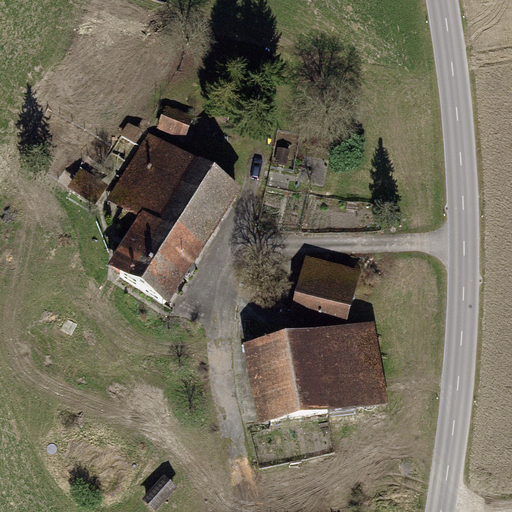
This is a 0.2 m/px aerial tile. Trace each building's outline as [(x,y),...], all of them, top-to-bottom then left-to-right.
[(189,116),(163,106),(154,128),(179,139),(189,116)] [(174,305),(243,196),(150,138),(110,202),(143,222),(114,267),(174,305)] [(106,186),(78,169),(67,189),(94,206),(106,186)] [(347,329),(361,277),(312,264),(298,316),(347,329)] [(264,349),(276,427),(381,411),(370,333),(264,349)] [(165,482),(147,501),(156,509),(174,490),(165,482)]
